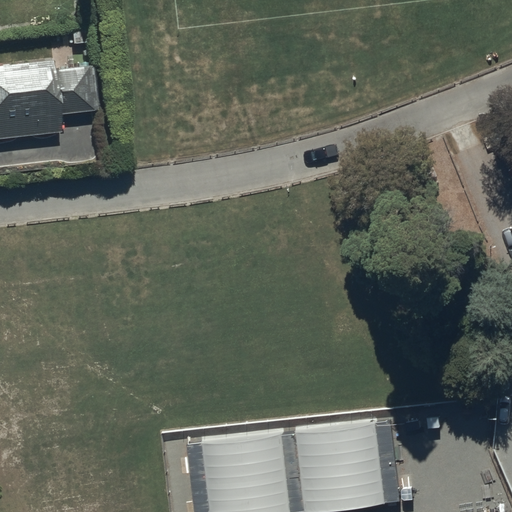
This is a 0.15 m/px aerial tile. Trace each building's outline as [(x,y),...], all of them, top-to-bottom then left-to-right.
[(52,61),(0,66),(0,139),(60,133),(58,115),(95,111),(90,68),(53,72),(52,61)] [(364,195),(308,202),(318,292),(334,290),(336,314),(377,309),(364,195)] [(287,203),(236,209),(249,323),(286,319),(283,298),(298,296),(287,203)] [(216,212),(165,218),(176,309),(190,308),(193,329),(229,325),(216,212)] [(146,220),(94,225),(105,338),(143,334),(141,313),(155,312),(146,220)] [(72,228),(22,233),(32,324),(48,323),(50,345),(86,341),(72,228)] [(3,235),(0,235),(0,351),(0,350),(0,329),(13,328),(3,235)] [(262,363),(265,400),(380,388),(375,337),(283,346),(284,361),(262,363)] [(206,355),(113,365),(119,417),(233,405),(229,368),(208,371),(206,355)] [(0,430),(87,422),(82,371),(0,379),(0,430)] [(455,408),(406,412),(415,511),(452,511),(452,501),(464,499),(455,408)] [(394,511),(384,415),(333,420),(343,511),(359,509),(359,511),(394,511)] [(322,511),(313,423),(262,428),(270,511),(322,511)] [(250,511),(242,431),(190,436),(198,511),(250,511)] [(178,511),(171,439),(118,445),(125,511),(178,511)] [(105,511),(99,448),(46,453),(52,511),(105,511)] [(32,511),(26,455),(0,457),(0,511),(32,511)]
